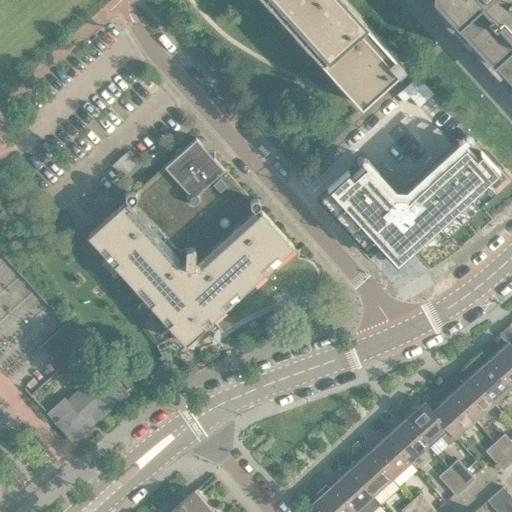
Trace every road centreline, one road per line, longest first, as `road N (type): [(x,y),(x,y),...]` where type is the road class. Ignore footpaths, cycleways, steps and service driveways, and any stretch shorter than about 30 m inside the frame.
road 1 (residential): [(390,336),(363,282),(133,21)]
road 2 (tertiary): [(194,419),(390,336)]
road 3 (tertiary): [(390,336),(467,297),(511,256)]
road 4 (tertiary): [(89,511),(194,419)]
road 5 (residential): [(272,511),(194,419)]
